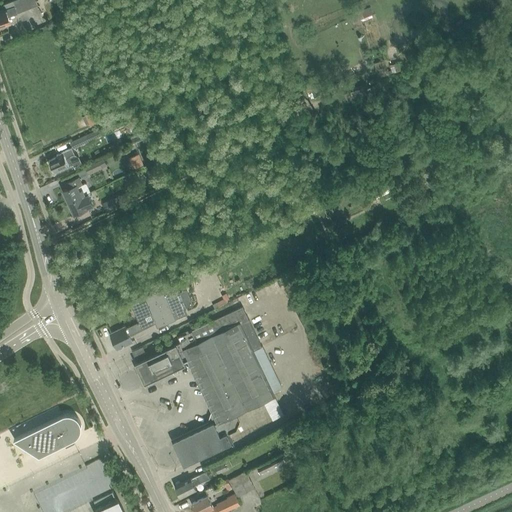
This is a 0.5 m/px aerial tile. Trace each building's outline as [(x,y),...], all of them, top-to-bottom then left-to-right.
[(8,16),(37,4),(35,0),(12,0),(13,0),(2,4),(4,9),(0,9),(0,25),(9,22),(10,22),(8,16)] [(99,108),(86,115),(91,126),(104,119),(99,108)] [(88,133),(71,141),(75,148),(91,140),(88,133)] [(58,155),(50,159),(53,163),(51,164),(54,170),(55,170),(56,170),(56,171),(57,170),(58,172),(60,171),(70,167),(75,165),(70,155),(75,153),(73,147),(72,147),(67,150),(64,151),(58,154),(58,155)] [(130,157),(135,167),(145,163),(140,152),(130,157)] [(86,165),(90,174),(104,168),(100,159),(86,165)] [(89,192),(91,191),(87,182),(83,184),(80,176),(68,182),(70,187),(64,189),(69,201),(85,194),(89,192)] [(369,185),(363,188),(370,201),(375,198),(369,185)] [(94,205),(89,192),(85,194),(69,201),(74,213),(94,205)] [(107,210),(117,205),(114,198),(104,202),(107,210)] [(200,274),(197,266),(191,269),(195,276),(200,274)] [(146,297),(133,303),(140,318),(152,312),(156,323),(158,327),(177,319),(176,318),(188,314),(176,282),(154,292),(145,296),(146,297)] [(274,392),(283,388),(244,306),(190,331),(189,329),(182,333),(183,334),(179,336),(181,341),(149,357),(143,346),(134,351),(139,361),(137,362),(143,375),(145,376),(144,378),(146,381),(148,382),(151,380),(152,378),(154,379),(174,370),(175,372),(179,370),(178,368),(187,363),(186,360),(190,358),(216,413),(214,414),(212,420),(213,422),(217,420),(223,432),(231,428),(234,419),(233,416),(264,401),(276,396),(274,392)] [(127,326),(112,333),(120,348),(134,341),(131,335),(144,329),(140,322),(128,328),(127,326)] [(285,414),(276,396),(264,401),(273,420),(285,414)] [(63,415),(14,439),(40,455),(65,443),(67,447),(75,443),(73,439),(74,438),(77,437),(78,436),(80,434),(81,431),(82,429),(82,427),(82,424),(81,422),(80,420),(79,418),(77,416),(75,415),(73,414),(70,413),(68,413),(65,414),(63,415)] [(237,440),(231,428),(223,432),(217,420),(213,422),(210,423),(173,441),(185,465),(237,440)] [(290,453),(294,461),(300,458),(296,450),(290,453)] [(258,469),(260,473),(286,461),(283,457),(258,469)] [(225,462),(215,466),(219,474),(228,469),(225,462)] [(179,490),(179,491),(180,494),(182,495),(182,496),(197,488),(195,484),(211,477),(207,470),(177,485),(179,490)] [(238,474),(230,479),(239,497),(247,492),(238,474)] [(232,487),(228,478),(222,481),(225,486),(226,485),(228,489),(232,487)] [(230,498),(219,504),(223,511),(224,511),(241,503),(236,493),(229,496),(230,498)] [(203,511),(215,506),(209,494),(193,502),(196,507),(195,508),(196,511),(203,511)] [(124,511),(117,499),(96,509),(97,511),(124,511)]
